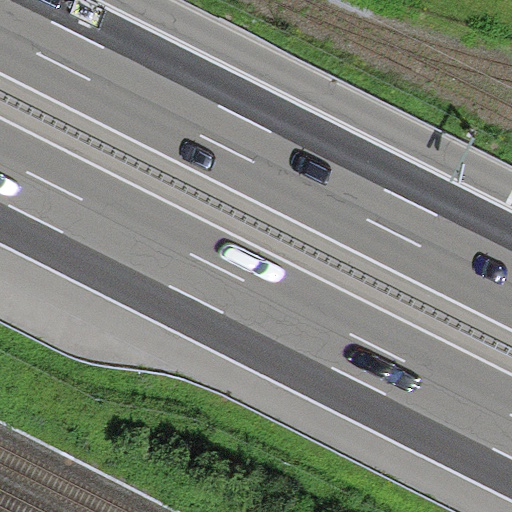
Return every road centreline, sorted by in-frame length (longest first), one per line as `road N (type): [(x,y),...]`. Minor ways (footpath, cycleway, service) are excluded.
road 1 (motorway): [(511,270),(0,13)]
road 2 (motorway): [(0,180),(511,437)]
